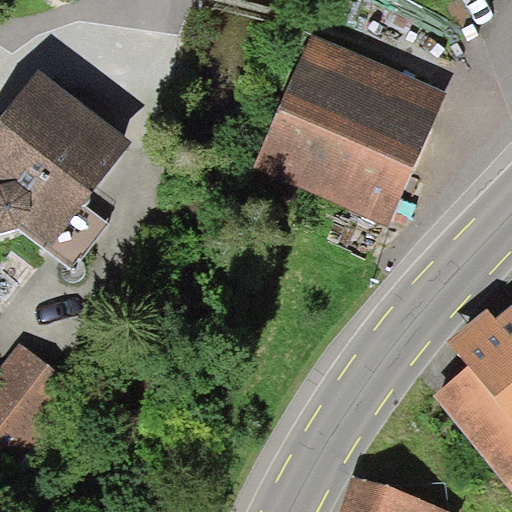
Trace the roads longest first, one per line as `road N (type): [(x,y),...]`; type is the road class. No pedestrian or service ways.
road 1 (secondary): [(511,212),(319,448),(290,511)]
road 2 (residential): [(147,0),(132,43),(0,59)]
